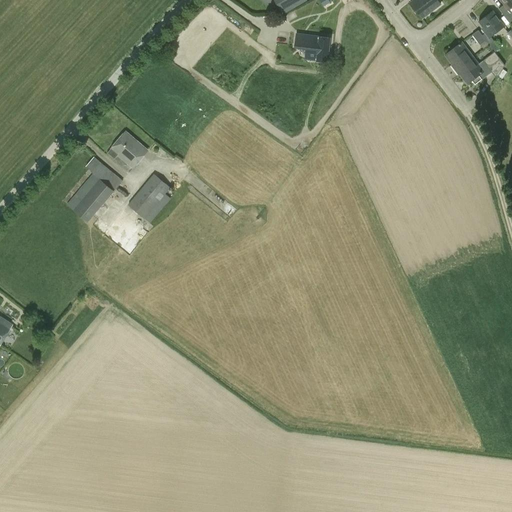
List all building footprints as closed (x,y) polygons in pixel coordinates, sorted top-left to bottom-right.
[(277,0),(275,1),(280,10),(283,15),(286,13),(295,9),(307,2),(305,0),(277,0)] [(440,5),(436,0),(414,0),(409,4),(421,20),(440,5)] [(511,22),(511,13),(509,10),(511,7),(511,0),(499,0),(504,5),(499,9),(511,24),(511,22)] [(482,29),(485,33),(482,36),(489,45),(494,52),(499,48),(491,37),(504,27),(492,12),(479,22),(483,28),(482,29)] [(489,45),(482,36),(478,30),(472,35),(483,49),(489,45)] [(304,61),(316,62),(327,63),(330,38),(319,37),(296,34),(294,49),(305,50),(304,61)] [(445,56),(455,69),(472,57),(461,43),(445,56)] [(484,72),(483,72),(488,68),(496,79),(505,66),(494,52),(478,65),(472,57),(455,69),(467,85),(472,81),(475,85),(482,80),(479,76),(484,72)] [(125,132),(110,149),(107,153),(115,160),(118,156),(133,169),(148,152),(125,132)] [(87,224),(123,182),(94,157),(86,167),(91,171),(90,172),(92,174),(66,205),(87,224)] [(165,195),(170,189),(154,174),(127,206),(144,220),(144,219),(149,224),(171,200),(165,195)] [(0,343),(12,325),(0,317),(0,343)]
